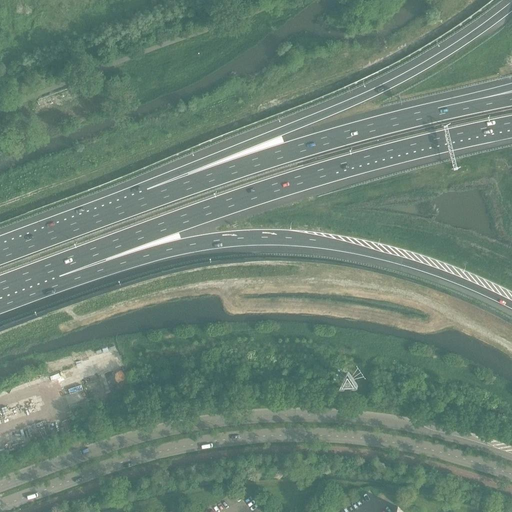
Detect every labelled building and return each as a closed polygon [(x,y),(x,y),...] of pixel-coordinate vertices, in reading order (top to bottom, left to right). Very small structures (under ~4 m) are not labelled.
[(11,0),(5,0),(0,2),(0,13),(14,8),(11,0)] [(126,0),(115,0),(107,3),(116,26),(134,19),(126,0)] [(151,0),(131,0),(138,17),(156,10),(151,0)] [(171,0),(151,0),(156,10),(173,4),(171,0)] [(107,3),(90,10),(98,32),(116,26),(107,3)] [(14,8),(0,13),(0,24),(18,18),(14,8)] [(90,10),(72,16),(81,39),(98,32),(90,10)] [(72,16),(55,23),(63,45),(81,39),(72,16)] [(55,23),(37,29),(46,51),(63,45),(55,23)] [(37,29),(20,36),(28,58),(46,51),(37,29)] [(20,36),(1,42),(10,65),(28,58),(20,36)]
